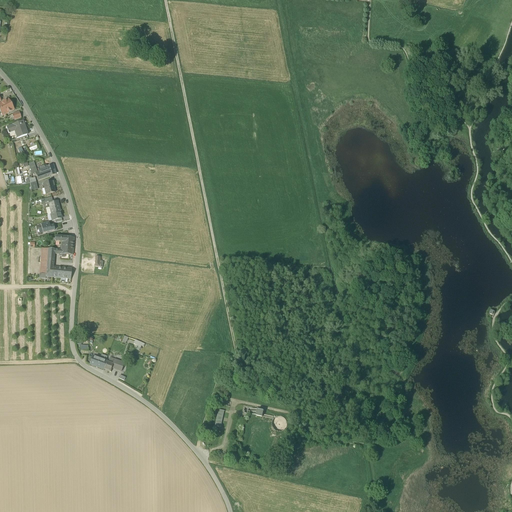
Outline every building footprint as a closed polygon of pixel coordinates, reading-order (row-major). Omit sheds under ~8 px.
[(0,103),(0,112),(2,116),(14,110),(8,99),(0,103)] [(12,114),(14,121),(21,118),(19,112),(12,114)] [(15,130),(18,138),(27,135),(25,129),(26,129),(23,121),(12,125),(6,127),(8,134),(9,134),(9,132),(15,130)] [(36,174),(38,180),(56,174),(53,165),(46,167),(45,166),(38,168),(39,172),(38,172),(36,174)] [(43,184),(46,195),(55,193),(53,186),(54,186),(53,182),(43,184)] [(49,208),(51,214),(60,212),(58,206),(57,203),(58,203),(57,201),(53,202),(48,203),(49,208)] [(62,219),(60,212),(51,214),(50,215),(52,220),(52,221),(54,220),(61,219),(62,219)] [(48,222),(41,224),(41,227),(41,228),(43,233),(43,234),(54,231),(54,230),(55,229),(54,227),(53,226),(50,227),(49,225),(48,222)] [(60,247),(61,247),(73,248),(74,238),(55,237),(54,242),(61,242),(60,247)] [(73,255),(73,248),(61,247),(61,250),(48,249),(47,261),(47,264),(53,265),(54,254),(73,255)] [(53,269),(53,265),(47,264),(46,277),(61,278),(65,279),(71,279),(72,268),(57,267),(56,268),(55,270),(53,269)] [(104,369),(107,361),(100,359),(98,358),(93,356),(90,364),(104,369)] [(110,358),(108,362),(114,364),(113,367),(115,367),(114,369),(118,370),(120,365),(123,367),(124,363),(114,360),(114,359),(110,358)] [(111,372),(113,367),(114,364),(108,362),(107,361),(104,369),(111,372)] [(263,411),(244,407),(243,413),(256,415),(255,416),(262,418),(263,411)] [(215,426),(221,428),(224,414),(218,413),(215,426)] [(275,418),(263,415),(262,417),(273,420),(272,422),(272,426),(272,428),(274,430),(279,432),(284,431),(286,428),(287,424),(286,420),(283,417),(279,417),(275,418)] [(276,437),(277,436),(269,431),(269,430),(268,428),(267,424),(259,423),(255,425),(250,429),(249,431),(248,439),(248,444),(251,446),(256,447),(260,450),(263,449),(267,445),(272,436),(276,438),(276,437)]
